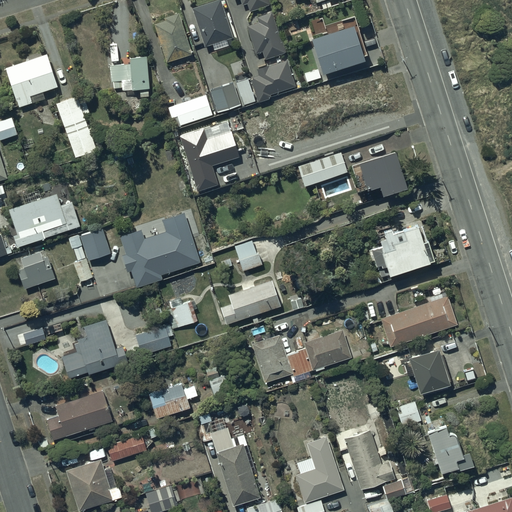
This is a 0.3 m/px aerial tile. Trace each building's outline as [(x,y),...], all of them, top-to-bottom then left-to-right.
[(203,45),(210,43),(212,49),(234,42),(223,5),(221,0),(209,0),(191,6),(203,45)] [(239,0),(241,4),(246,2),(249,10),(271,3),(269,0),(239,0)] [(191,53),(177,11),(162,16),(164,19),(152,23),(165,61),(191,53)] [(246,25),(254,52),(261,50),(264,58),(285,51),(272,11),(256,16),(258,21),(246,25)] [(309,37),(319,71),(362,58),(349,15),(309,27),(310,30),(306,32),(307,37),(309,37)] [(45,52),(3,66),(17,106),(44,97),(42,90),(56,85),(45,52)] [(148,95),(145,54),(127,55),(128,63),(108,64),(110,81),(112,81),(112,87),(121,87),(121,89),(138,88),(139,95),(148,95)] [(249,77),(257,101),(269,96),(268,93),(294,84),(285,58),(256,69),(258,74),(249,77)] [(247,77),(235,81),(242,104),(254,100),(247,77)] [(232,81),(209,89),(216,111),(239,104),(232,81)] [(303,98),(307,112),(301,114),(310,139),(375,118),(370,102),(354,107),(348,88),(325,95),(324,89),(309,94),(310,96),(303,98)] [(173,101),(179,122),(212,112),(205,91),(173,101)] [(75,157),(96,149),(83,116),(89,113),(81,93),(72,96),(55,102),(75,157)] [(11,116),(0,119),(0,138),(17,132),(11,116)] [(179,132),(197,187),(216,181),(210,162),(239,153),(230,127),(207,135),(203,125),(179,132)] [(122,158),(126,157),(128,164),(135,162),(133,155),(130,144),(118,147),(122,158)] [(353,189),(363,185),(364,188),(376,184),(379,192),(403,185),(392,149),(355,159),(356,161),(349,163),(354,180),(350,181),(353,189)] [(340,151),(297,165),(303,184),(346,171),(340,151)] [(14,246),(77,224),(68,198),(58,201),(55,191),(7,208),(15,232),(10,234),(14,246)] [(118,234),(124,253),(120,254),(125,271),(129,270),(134,286),(161,278),(159,274),(199,261),(183,211),(160,218),(164,230),(143,236),(140,227),(118,234)] [(375,264),(379,276),(433,258),(422,226),(417,227),(416,224),(401,229),(401,228),(390,231),(389,228),(377,231),(377,230),(390,226),(386,214),(369,220),(373,233),(372,234),(375,241),(378,240),(380,244),(369,248),(374,264),(375,264)] [(109,251),(101,226),(78,234),(78,233),(67,236),(71,247),(81,244),(85,257),(72,261),(78,280),(93,276),(87,258),(109,251)] [(279,228),(233,243),(242,270),(287,254),(279,228)] [(16,268),(22,288),(54,277),(47,255),(40,257),(38,250),(19,256),(22,266),(16,268)] [(270,278),(227,293),(230,303),(219,307),(225,323),(280,304),(270,278)] [(168,299),(171,307),(166,309),(173,328),(196,319),(189,300),(182,303),(179,295),(168,299)] [(446,295),(379,317),(389,346),(456,323),(446,295)] [(104,318),(82,325),(85,334),(75,337),(77,341),(72,342),(75,350),(60,355),(67,376),(87,371),(87,372),(126,361),(121,345),(113,347),(104,318)] [(163,326),(134,335),(138,349),(167,340),(163,326)] [(42,327),(22,333),(25,343),(45,337),(42,327)] [(308,376),(306,371),(314,368),(315,370),(324,367),(323,365),(351,356),(341,328),(302,341),(304,347),(285,353),(278,333),(250,342),(263,381),(288,373),(291,382),(308,376)] [(452,330),(442,333),(446,347),(457,344),(452,330)] [(435,346),(406,356),(417,392),(447,382),(435,346)] [(216,365),(204,369),(213,397),(233,391),(227,372),(219,375),(216,365)] [(193,385),(183,388),(181,382),(160,389),(159,387),(146,391),(146,392),(154,416),(188,406),(186,398),(196,395),(193,385)] [(45,418),(51,439),(111,420),(102,389),(53,404),(56,414),(45,418)] [(395,406),(401,426),(420,419),(414,400),(395,406)] [(467,451),(460,453),(453,431),(448,433),(445,425),(426,432),(439,471),(452,467),(453,470),(471,464),(467,451)] [(209,431),(231,505),(258,496),(242,442),(232,445),(226,426),(209,431)] [(369,428),(343,437),(359,488),(394,477),(389,460),(380,463),(369,428)] [(141,433),(105,444),(110,460),(145,449),(141,433)] [(294,473),(303,501),(343,488),(326,436),(306,442),(310,456),(296,461),(299,472),(294,473)] [(100,457),(64,469),(77,510),(120,496),(117,485),(115,485),(109,466),(103,467),(100,457)] [(400,479),(381,484),(385,498),(404,492),(400,479)] [(151,480),(138,483),(141,492),(153,488),(151,480)] [(170,484),(144,492),(150,511),(152,511),(176,505),(170,484)] [(446,494),(426,501),(429,511),(434,511),(450,507),(446,494)] [(511,511),(511,501),(510,496),(459,511),(511,511)] [(281,511),(278,498),(246,508),(246,511),(281,511)] [(323,511),(320,499),(296,507),(297,511),(323,511)] [(392,511),(390,502),(369,507),(370,511),(392,511)]
